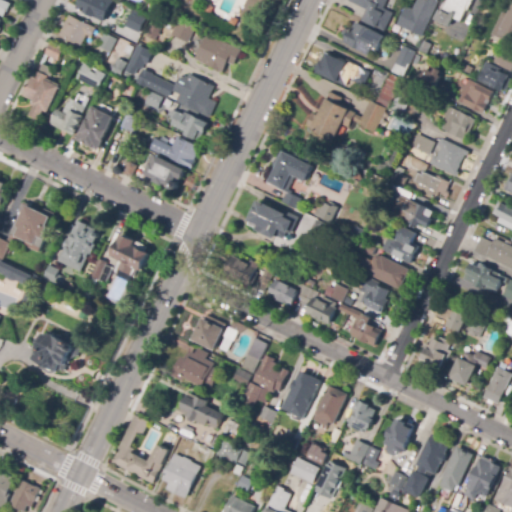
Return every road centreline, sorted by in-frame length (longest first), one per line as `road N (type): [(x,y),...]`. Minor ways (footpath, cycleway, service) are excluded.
road 1 (residential): [(177,274),(511,438)]
road 2 (residential): [(511,115),(386,377)]
road 3 (tertiary): [(198,233),(80,474)]
road 4 (tertiary): [(310,0),(198,233)]
road 5 (residential): [(0,137),(198,233)]
